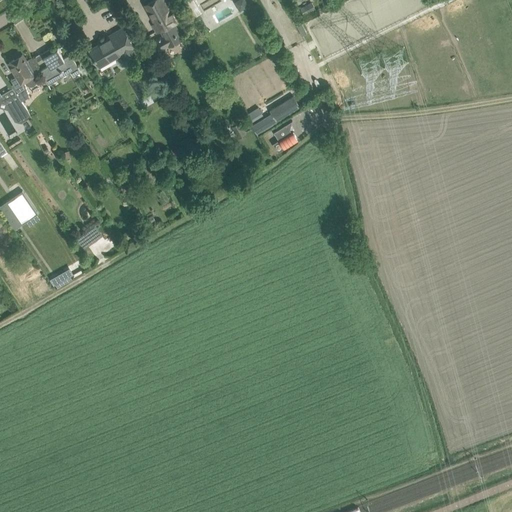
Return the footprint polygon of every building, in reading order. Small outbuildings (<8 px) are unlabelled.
[(169,15),(161,0),(152,0),(145,4),(155,23),(152,24),(157,32),(161,30),(164,36),(153,42),(158,52),(181,39),(173,24),(177,21),(172,13),(169,15)] [(186,0),(193,10),(199,7),(195,0),(186,0)] [(312,3),(300,9),(304,15),(315,9),(312,3)] [(114,36),(89,50),(99,67),(126,52),(129,57),(137,53),(133,47),(134,47),(123,28),(112,34),(114,36)] [(49,66),(40,71),(48,85),(72,71),(74,76),(81,72),(71,54),(63,58),(58,48),(51,52),(49,49),(46,51),(48,54),(44,57),(49,66)] [(23,54),(9,62),(16,75),(10,79),(13,83),(10,85),(11,85),(12,87),(21,99),(21,100),(29,95),(24,81),(24,80),(25,82),(27,84),(29,85),(32,85),(35,83),(36,81),(36,79),(36,77),(34,75),(40,71),(32,57),(26,60),(23,54)] [(293,96),(270,111),(278,122),(301,108),(293,96)] [(21,99),(8,106),(15,116),(27,109),(21,100),(21,99)] [(278,140),(271,144),(276,153),(298,139),(293,131),(291,132),(290,129),(292,120),(273,132),(278,140)] [(240,123),(232,128),(238,139),(247,134),(240,123)] [(0,138),(0,153),(1,155),(8,150),(0,138)] [(68,149),(62,151),(63,158),(70,156),(68,149)] [(208,198),(229,186),(225,179),(204,191),(208,198)] [(23,190),(0,205),(0,208),(15,231),(39,213),(23,190)] [(90,227),(82,233),(90,244),(98,238),(90,227)] [(136,229),(132,234),(136,237),(140,232),(136,229)] [(70,268),(50,280),(55,289),(75,277),(70,268)]
